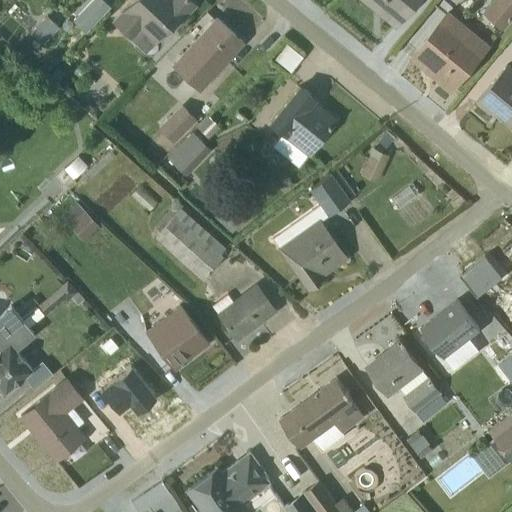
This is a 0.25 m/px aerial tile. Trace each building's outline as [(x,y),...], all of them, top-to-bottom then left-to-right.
[(109,6),(102,0),(89,0),(71,19),(84,32),(109,6)] [(130,0),(111,20),(143,51),(168,25),(170,27),(193,2),(190,0),(130,0)] [(413,0),(364,0),(394,24),(413,0)] [(511,0),(491,0),(483,11),(504,29),(511,19),(511,0)] [(452,88),(490,43),(449,10),(411,55),(451,88),(452,88)] [(57,27),(45,15),(28,33),(41,44),(57,27)] [(241,41),(215,18),(171,65),(196,89),(241,41)] [(287,40),(274,57),(291,69),(303,52),(287,40)] [(511,66),(507,63),(476,100),(490,112),(493,108),(511,123),(511,66)] [(313,98),(299,86),(268,124),(280,134),(272,144),(296,165),(334,119),(311,100),(313,98)] [(195,119),(179,104),(157,126),(172,141),(195,119)] [(217,126),(205,114),(194,125),(206,137),(217,126)] [(209,150),(191,132),(166,157),(184,176),(209,150)] [(371,148),(359,174),(375,182),(387,155),(371,148)] [(52,177),(61,187),(85,165),(76,155),(52,177)] [(355,196),(335,169),(307,189),(318,204),(271,237),(306,287),(321,277),(319,274),(344,257),(318,220),(325,215),(326,216),(355,196)] [(412,183),(389,199),(396,209),(419,193),(412,183)] [(155,202),(137,186),(130,193),(148,210),(155,202)] [(153,236),(201,279),(224,247),(179,207),(180,205),(175,200),(158,219),(159,220),(153,227),(158,231),(153,236)] [(233,200),(213,216),(230,232),(247,219),(233,200)] [(97,225),(83,209),(67,224),(81,239),(97,225)] [(459,273),(476,295),(502,275),(484,254),(459,273)] [(43,314),(63,298),(64,299),(69,296),(75,302),(81,296),(66,279),(42,298),(35,304),(35,306),(20,317),(0,334),(0,392),(2,395),(11,387),(10,385),(21,376),(32,388),(51,372),(40,360),(31,368),(14,348),(33,332),(27,325),(42,313),(43,314)] [(225,293),(210,305),(233,338),(273,310),(254,283),(230,300),(225,293)] [(420,327),(444,358),(444,357),(453,369),(478,350),(469,337),(480,329),(457,299),(420,327)] [(143,330),(172,368),(190,356),(189,355),(207,342),(179,303),(143,330)] [(0,334),(20,317),(9,304),(0,311),(0,334)] [(446,400),(447,399),(444,395),(443,396),(440,393),(442,392),(428,375),(427,375),(422,369),(424,368),(399,337),(398,338),(399,341),(367,366),(389,395),(400,387),(405,393),(403,395),(423,420),(447,402),(446,400)] [(511,350),(498,361),(511,380),(511,350)] [(128,364),(98,387),(116,410),(127,401),(135,410),(154,395),(128,364)] [(19,414),(54,457),(81,436),(73,426),(81,420),(70,406),(81,397),(65,377),(19,414)] [(336,377),(280,418),(301,446),(313,437),(322,450),(344,434),(342,431),(365,413),(346,387),(345,388),(336,377)] [(511,412),(487,428),(507,462),(511,459),(511,412)] [(440,452),(426,431),(411,441),(425,462),(440,452)] [(488,473),(505,462),(490,439),(473,450),(488,473)] [(242,501),(270,482),(247,451),(220,471),(215,465),(184,487),(200,508),(197,511),(235,511),(245,505),(242,501)] [(319,479),(303,491),(318,511),(351,511),(353,511),(343,497),(335,501),(319,479)] [(183,511),(164,486),(161,487),(157,481),(129,500),(137,511),(148,506),(151,510),(147,511),(183,511)] [(317,511),(303,491),(282,506),(286,511),(317,511)] [(369,511),(363,503),(351,511),(369,511)]
